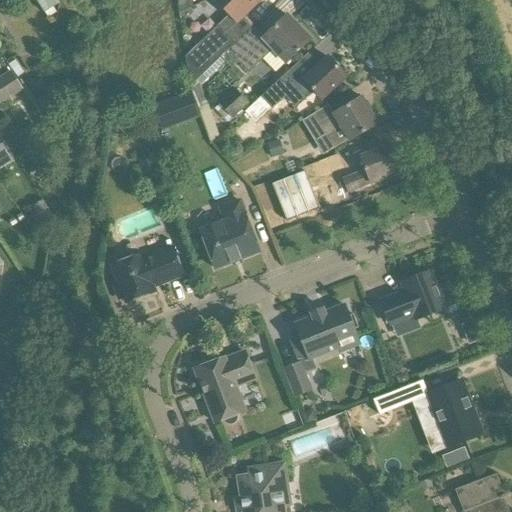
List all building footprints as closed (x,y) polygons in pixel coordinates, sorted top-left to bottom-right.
[(36,0),(46,14),(60,5),(56,0),(36,0)] [(177,2),(179,14),(190,9),(193,8),(191,0),(190,0),(178,2),(177,2)] [(219,27),(236,45),(255,27),(245,16),(261,0),(215,0),(230,16),(219,27)] [(255,27),(236,45),(229,52),(250,74),(274,51),(287,65),(312,41),(289,17),(266,38),(255,27)] [(273,108),(286,97),(296,108),(314,92),(322,100),(347,78),(329,59),(318,69),(308,58),(310,56),(309,55),(307,57),(263,97),(273,108)] [(199,80),(202,89),(227,65),(221,59),(199,80)] [(15,61),(9,65),(15,73),(18,78),(25,73),(15,61)] [(12,74),(0,81),(0,103),(1,104),(23,90),(12,74)] [(234,89),(217,105),(231,121),(249,105),(234,89)] [(201,116),(198,109),(193,95),(156,109),(163,130),(201,116)] [(362,99),(331,117),(326,108),(304,122),(324,155),(350,140),(351,142),(379,126),(362,99)] [(198,109),(201,116),(209,140),(219,136),(208,105),(198,109)] [(280,141),(269,144),(273,157),(284,154),(280,141)] [(348,171),(351,179),(343,182),(348,194),(371,185),(372,185),(386,180),(385,177),(399,172),(390,148),(347,165),(343,155),(319,164),(325,180),(348,171)] [(151,156),(139,160),(148,185),(159,181),(151,156)] [(39,164),(28,171),(33,178),(43,172),(39,164)] [(44,200),(33,206),(42,221),(52,215),(44,200)] [(201,232),(216,270),(261,252),(241,202),(222,210),(227,223),(201,232)] [(113,267),(120,285),(115,287),(121,301),(125,299),(127,304),(157,293),(155,288),(185,277),(174,248),(144,260),(142,255),(113,267)] [(446,310),(432,273),(403,284),(406,293),(382,303),(391,326),(416,316),(417,321),(446,310)] [(359,342),(358,338),(355,331),(360,329),(355,315),(350,317),(345,306),(326,314),(325,310),(312,315),(313,319),(297,325),(301,335),(289,340),(296,360),(300,359),(306,363),(313,360),(359,342)] [(217,425),(224,422),(225,423),(226,425),(227,426),(228,426),(230,427),(231,427),(233,427),(234,427),(236,426),(237,425),(238,424),(239,422),(239,421),(239,420),(239,419),(239,418),(239,416),(246,413),(236,387),(256,380),(246,354),(227,361),(226,359),(196,370),(217,425)] [(301,363),(284,369),(295,397),(312,391),(305,373),(301,363)] [(395,378),(400,391),(412,386),(407,373),(395,378)] [(474,413),(462,382),(429,395),(449,449),(479,438),(470,415),(474,413)] [(420,384),(375,401),(380,414),(425,397),(420,384)] [(314,410),(302,415),(306,426),(318,422),(314,410)] [(454,453),(459,464),(470,460),(465,448),(454,453)] [(245,511),(244,511),(285,511),(284,509),(290,508),(286,485),(287,485),(284,466),(248,471),(249,477),(239,479),(242,498),(242,499),(242,500),(243,500),(244,511),(245,511)] [(465,511),(472,509),(473,511),(509,511),(509,510),(507,511),(503,500),(507,498),(497,475),(457,492),(464,511),(465,511)]
